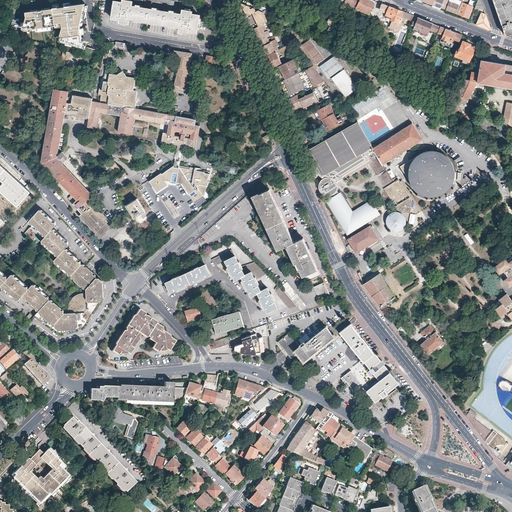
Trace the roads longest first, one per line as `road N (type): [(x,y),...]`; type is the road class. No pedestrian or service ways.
road 1 (secondary): [(291,160),(350,289),(432,395)]
road 2 (residential): [(255,172),(135,284)]
road 3 (secondary): [(214,0),(284,144)]
road 4 (secondary): [(284,144),(222,0)]
road 5 (residential): [(116,270),(85,330),(58,337),(33,322),(26,332)]
road 6 (secondary): [(314,395),(428,463)]
road 7 (residential): [(314,395),(236,497)]
road 8 (secondary): [(507,488),(432,395)]
